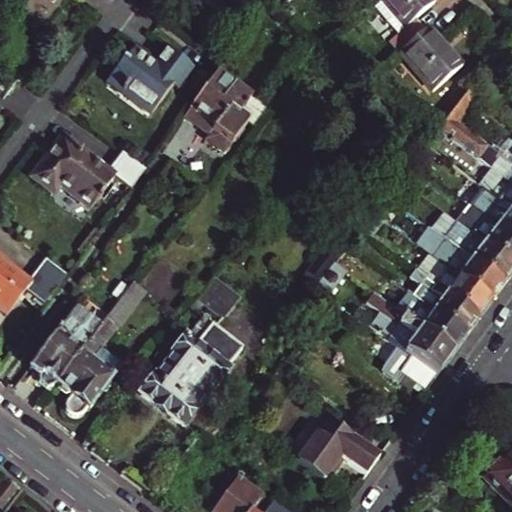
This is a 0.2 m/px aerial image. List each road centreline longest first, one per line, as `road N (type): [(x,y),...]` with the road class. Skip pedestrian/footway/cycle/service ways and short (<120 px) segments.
road 1 (residential): [(500,334),(372,511)]
road 2 (residential): [(0,167),(126,0)]
road 3 (residential): [(107,511),(0,429)]
